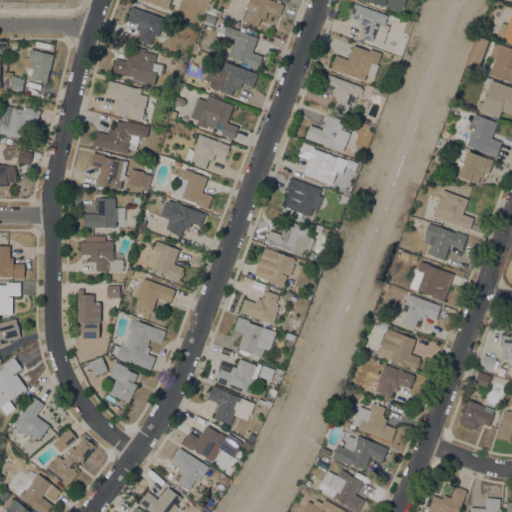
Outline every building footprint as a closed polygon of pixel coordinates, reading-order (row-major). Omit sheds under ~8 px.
[(143,0),(170,0),(167,9),(143,0)] [(272,0),(283,4),(282,5),(283,5),(279,15),(278,16),(267,12),(264,19),(261,17),(257,26),(242,20),(246,11),(245,10),(248,0),(272,0)] [(405,0),(403,5),(400,13),(384,7),(386,0),(385,0),(383,6),(368,1),(367,2),(361,0),(405,0)] [(382,44),(373,41),(373,42),(360,37),(362,30),(361,29),(362,27),(358,25),(360,20),(349,16),(354,3),(387,15),(384,24),(389,26),(382,44)] [(164,18),(158,36),(154,34),(150,45),(138,40),(140,33),(138,33),(139,30),(136,29),(137,24),(126,20),(131,6),(164,18)] [(511,11),(511,42),(502,39),(502,38),(496,36),(501,22),(507,24),(511,11)] [(215,17),(213,24),(203,20),(206,13),(215,17)] [(228,56),(234,39),(223,34),(224,30),(219,28),(220,24),(225,26),(226,26),(240,31),(241,27),(257,33),(255,37),(257,37),(251,52),(262,56),(260,59),(262,60),(260,66),(258,65),(257,69),(246,64),(246,63),(232,57),(228,56)] [(500,44),(511,48),(511,83),(489,74),(500,44)] [(133,80),(133,77),(112,72),(115,58),(125,60),(129,45),(145,49),(145,51),(156,54),(154,63),(153,62),(151,71),(156,72),(153,85),(133,80)] [(376,64),(371,62),(364,81),(357,78),(357,77),(344,72),(344,73),(330,68),(335,55),(345,58),(345,59),(347,60),(353,45),(369,51),(370,49),(381,53),(377,63),(376,64)] [(53,55),(47,81),(30,77),(31,75),(27,74),(28,68),(24,67),(25,59),(30,61),(31,59),(28,58),(30,49),(37,50),(37,51),(53,55)] [(210,88),(210,86),(208,86),(210,81),(204,79),(210,65),(221,70),(224,61),(257,74),(252,87),(241,83),(240,88),(236,87),(235,89),(233,88),(230,95),(210,88)] [(24,78),(21,90),(9,87),(12,79),(6,77),(7,72),(13,73),(12,75),(24,78)] [(360,86),(357,97),(356,97),(354,103),(350,102),(346,112),(334,108),(337,100),(334,100),(336,96),(332,94),(333,91),(323,87),(328,74),(360,86)] [(491,80),(511,87),(511,114),(501,110),(498,118),(475,109),(478,101),(482,102),(487,89),(482,88),(485,79),(490,81),(491,80)] [(141,120),(131,117),(114,113),(118,98),(105,94),(109,80),(123,84),(123,85),(136,88),(137,87),(141,88),(139,94),(147,96),(141,120)] [(238,127),(233,139),(221,134),(222,130),(207,125),(206,128),(196,124),(198,120),(190,117),(197,97),(205,100),(208,95),(218,99),(233,105),(226,122),(238,127)] [(21,138),(0,132),(0,112),(2,105),(11,107),(23,110),(24,106),(40,110),(37,122),(25,120),(21,138)] [(171,110),(177,112),(175,118),(169,117),(171,110)] [(327,114),(344,121),(342,124),(351,128),(349,133),(356,135),(351,148),(344,146),(342,152),(304,138),(309,125),(321,129),(327,114)] [(497,122),(491,138),(501,142),(496,157),(482,152),(483,151),(466,144),(474,123),(471,121),(474,114),(475,114),(497,122)] [(148,126),(146,137),(139,136),(137,146),(136,146),(135,150),(128,148),(127,153),(93,145),(96,131),(107,134),(108,129),(112,130),(113,127),(115,128),(116,120),(125,122),(126,121),(148,126)] [(442,129),(450,132),(448,138),(440,135),(442,129)] [(229,145),(227,149),(229,150),(227,155),(225,155),(224,158),(214,155),(212,161),(208,159),(205,168),(193,164),(194,162),(191,160),(190,162),(184,160),(188,148),(193,150),(199,134),(229,145)] [(316,179),(316,178),(302,173),(307,160),(297,156),(302,142),(314,146),(313,148),(345,160),(340,173),(336,171),(331,185),(316,179)] [(32,153),(29,164),(16,161),(19,149),(32,153)] [(467,150),(493,160),(488,174),(483,172),(481,177),(480,176),(477,183),(457,176),(467,150)] [(120,189),(96,183),(100,168),(90,165),(90,162),(89,162),(90,155),(92,155),(93,152),(104,155),(104,157),(118,160),(118,159),(127,161),(123,175),(128,176),(130,168),(144,172),(140,186),(127,183),(127,179),(122,178),(120,189)] [(357,163),(354,170),(343,166),(346,159),(357,163)] [(143,168),(145,162),(154,165),(152,170),(143,168)] [(0,186),(0,165),(5,165),(5,166),(14,166),(14,170),(16,170),(16,182),(6,182),(6,186),(0,186)] [(172,194),(179,175),(181,176),(184,169),(191,171),(191,172),(207,178),(202,192),(212,196),(207,209),(195,205),(195,204),(189,202),(190,200),(172,194)] [(321,189),(319,195),(322,196),(317,210),(313,208),(310,216),(282,206),(287,190),(285,190),(290,177),(321,189)] [(351,190),(350,196),(343,194),(345,188),(351,190)] [(432,216),(442,190),(468,199),(462,214),(473,218),(469,230),(432,216)] [(342,194),(349,197),(346,203),(339,201),(342,194)] [(97,198),(115,198),(115,207),(124,207),(124,221),(115,221),(115,227),(83,227),(84,214),(96,214),(97,198)] [(189,228),(184,226),(180,235),(168,231),(169,230),(166,229),(169,220),(167,220),(168,219),(159,215),(164,202),(166,203),(168,200),(174,202),(174,201),(180,203),(179,204),(205,214),(200,226),(191,222),(189,228)] [(302,256),(266,242),(270,230),(281,234),(287,220),(309,228),(306,236),(309,237),(302,256)] [(467,235),(461,250),(449,245),(443,260),(427,253),(430,245),(422,242),(425,234),(424,233),(428,222),(455,233),(456,231),(467,235)] [(80,254),(80,241),(85,241),(85,236),(105,236),(105,241),(113,241),(113,251),(122,255),(122,256),(123,256),(123,271),(95,271),(95,261),(90,261),(90,254),(80,254)] [(144,265),(151,248),(153,249),(156,241),(163,243),(163,244),(178,249),(173,264),(183,267),(182,271),(183,272),(181,277),(180,277),(178,280),(167,276),(163,274),(162,275),(159,274),(160,273),(158,272),(159,271),(153,269),(144,265)] [(0,245),(9,246),(9,258),(13,258),(13,264),(24,264),(24,278),(11,278),(11,277),(0,277),(0,245)] [(264,247),(277,251),(277,252),(290,257),(290,256),(294,258),(293,260),(295,260),(294,263),(292,262),(292,264),(294,264),(290,276),(286,274),(285,276),(286,276),(283,285),(254,275),(264,247)] [(443,302),(431,297),(432,295),(409,287),(416,269),(417,269),(420,261),(428,264),(428,265),(453,274),(443,302)] [(174,290),(170,302),(157,297),(151,313),(134,306),(137,298),(134,297),(140,283),(141,283),(143,278),(174,290)] [(251,288),(253,281),(265,285),(263,292),(251,288)] [(0,285),(6,285),(6,282),(20,282),(20,295),(8,295),(8,297),(12,297),(12,314),(6,314),(6,316),(3,316),(3,314),(0,314),(0,285)] [(119,285),(119,297),(106,297),(106,285),(119,285)] [(80,338),(80,322),(77,322),(77,317),(77,289),(83,289),(83,294),(93,294),(93,303),(100,303),(100,313),(100,322),(99,322),(99,338),(80,338)] [(269,323),(268,325),(262,323),(263,321),(239,312),(244,298),(255,302),(257,298),(260,299),(261,297),(263,297),(266,290),(278,295),(275,305),(278,306),(276,314),(277,314),(273,325),(269,323)] [(440,306),(435,318),(426,315),(424,318),(421,317),(419,321),(417,320),(414,327),(402,323),(403,322),(394,319),(397,311),(401,313),(405,304),(404,303),(408,294),(440,306)] [(243,333),(233,329),(238,316),(250,320),(249,322),(263,328),(263,327),(276,332),(269,350),(264,348),(261,357),(260,356),(258,361),(250,358),(252,352),(238,347),(243,333)] [(0,322),(15,318),(16,320),(18,326),(17,327),(18,328),(19,328),(20,335),(20,337),(9,340),(10,343),(0,345),(0,322)] [(116,357),(116,355),(108,352),(111,343),(119,347),(120,344),(123,345),(129,329),(128,328),(131,318),(136,320),(136,321),(153,327),(153,326),(165,331),(164,332),(165,332),(161,342),(160,343),(149,338),(147,343),(148,343),(147,347),(149,348),(147,354),(155,357),(150,370),(116,357)] [(386,328),(399,333),(399,334),(415,339),(410,354),(420,357),(418,361),(420,361),(418,367),(416,367),(415,370),(404,366),(404,364),(389,359),(389,360),(377,356),(380,347),(386,328)] [(296,336),(294,341),(293,341),(292,345),(286,343),(288,339),(284,338),(286,332),(296,336)] [(511,359),(500,359),(502,335),(511,335),(511,359)] [(496,359),(491,370),(479,366),(483,354),(496,359)] [(0,408),(0,369),(4,367),(2,365),(14,357),(21,368),(12,374),(13,375),(16,374),(26,388),(9,400),(15,408),(5,415),(0,408)] [(95,375),(90,363),(102,358),(107,370),(95,375)] [(215,381),(220,368),(230,372),(232,366),(236,367),(239,358),(256,365),(257,363),(261,364),(255,380),(251,379),(245,393),(231,387),(231,388),(227,386),(215,381)] [(128,402),(114,396),(108,394),(115,379),(110,376),(113,369),(111,368),(115,361),(127,368),(127,369),(137,374),(133,382),(137,384),(128,402)] [(414,375),(409,388),(399,384),(397,391),(393,389),(390,398),(378,394),(379,392),(375,390),(378,382),(377,382),(383,364),(414,375)] [(490,375),(490,376),(491,377),(489,383),(487,383),(486,387),(473,383),(478,371),(490,375)] [(219,403),(207,398),(212,385),(226,391),(226,392),(238,397),(238,396),(243,398),(242,398),(255,403),(250,415),(249,415),(247,420),(234,415),(230,424),(213,418),(219,403)] [(33,396),(44,404),(36,416),(49,425),(48,426),(39,440),(31,435),(29,437),(17,429),(18,427),(14,424),(33,396)] [(468,400),(485,406),(493,409),(492,413),(493,414),(489,426),(481,423),(481,425),(477,424),(475,428),(459,422),(468,400)] [(369,410),(372,403),(375,404),(376,403),(378,404),(378,405),(385,408),(382,415),(384,415),(383,418),(386,419),(384,424),(395,428),(390,441),(357,429),(358,426),(352,424),(359,406),(369,410)] [(511,431),(509,441),(495,437),(499,425),(500,425),(505,410),(511,412),(511,431)] [(342,425),(344,420),(349,422),(349,423),(354,425),(353,429),(342,425)] [(206,425),(220,434),(220,433),(226,437),(228,433),(242,443),(232,457),(229,455),(228,457),(223,453),(224,452),(220,449),(211,461),(192,448),(191,450),(181,444),(189,432),(198,438),(206,425)] [(67,447),(66,446),(59,452),(52,443),(59,438),(59,437),(69,429),(76,438),(77,438),(67,447)] [(250,433),(255,436),(252,443),(246,440),(250,433)] [(370,455),(363,470),(350,464),(349,465),(346,464),(343,463),(343,462),(331,457),(337,444),(343,447),(348,435),(354,438),(356,435),(373,443),(374,442),(387,448),(380,463),(378,463),(380,460),(370,455)] [(82,463),(78,461),(75,465),(77,467),(74,470),(77,473),(67,486),(49,472),(44,469),(51,461),(56,455),(59,458),(60,457),(63,460),(69,452),(68,451),(71,446),(74,448),(83,437),(95,446),(82,463)] [(251,445),(247,452),(240,447),(244,441),(251,445)] [(208,467),(203,476),(202,476),(198,482),(194,480),(189,489),(177,482),(182,474),(177,471),(181,466),(171,459),(179,448),(208,467)] [(338,467),(348,473),(348,474),(362,482),(354,495),(364,500),(357,511),(355,511),(346,507),(347,505),(317,489),(327,471),(334,475),(338,467)] [(226,484),(221,480),(221,481),(216,478),(218,476),(213,473),(215,470),(224,475),(224,476),(229,479),(226,484)] [(39,511),(18,495),(22,491),(12,483),(18,476),(29,484),(37,473),(44,478),(51,484),(42,497),(52,505),(46,511),(39,511)] [(426,511),(433,495),(442,499),(443,495),(450,497),(454,486),(456,487),(456,486),(465,490),(466,491),(457,511),(426,511)] [(181,498),(176,505),(178,507),(173,511),(151,511),(139,502),(147,491),(157,499),(167,487),(181,498)] [(4,502),(0,498),(0,494),(4,489),(10,494),(4,502)] [(485,508),(485,497),(500,498),(499,511),(497,511),(496,511),(469,511),(470,507),(485,508)] [(208,509),(203,505),(208,498),(213,502),(208,509)] [(4,511),(14,499),(30,511),(4,511)] [(300,511),(307,500),(312,503),(314,499),(322,503),(324,499),(347,511),(300,511)]
